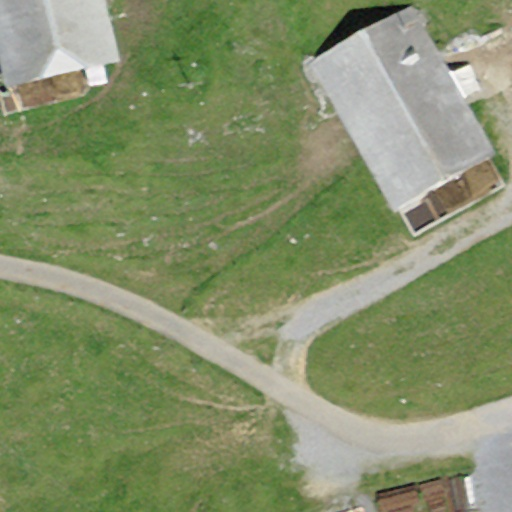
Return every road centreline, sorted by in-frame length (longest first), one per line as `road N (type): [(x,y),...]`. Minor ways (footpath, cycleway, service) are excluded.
road 1 (track): [(511,414),(386,451),(325,421),(233,353),(131,301),(0,264)]
road 2 (track): [(511,205),(453,248),(334,307),(205,339)]
